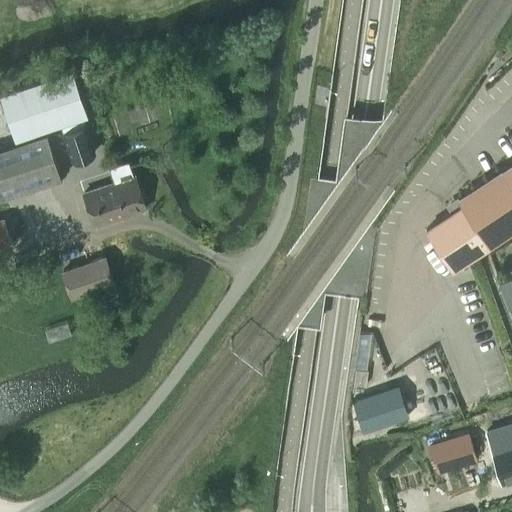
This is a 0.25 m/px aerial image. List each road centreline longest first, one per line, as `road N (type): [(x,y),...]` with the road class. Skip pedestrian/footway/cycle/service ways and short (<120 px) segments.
road 1 (unclassified): [(28,511),(123,438),(271,241),(286,195),(315,0)]
road 2 (secondary): [(310,511),(380,0)]
